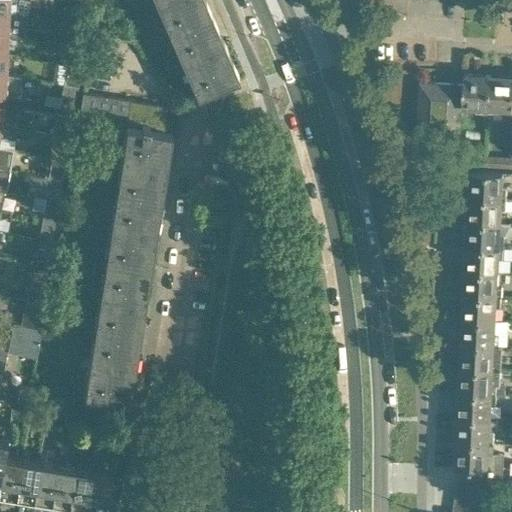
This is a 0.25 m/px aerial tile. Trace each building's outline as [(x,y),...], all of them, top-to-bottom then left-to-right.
[(0,0),(0,11),(28,14),(30,0),(0,0)] [(212,13),(206,0),(155,0),(169,32),(212,13)] [(94,27),(97,9),(78,5),(75,24),(89,26),(94,27)] [(0,33),(9,34),(24,34),(28,14),(0,11),(0,33)] [(239,76),(212,13),(169,32),(197,94),(239,76)] [(85,45),(89,26),(75,24),(72,23),(68,42),(85,45)] [(0,53),(8,53),(9,34),(0,33),(0,53)] [(82,65),(85,45),(68,42),(65,62),(65,63),(82,65)] [(78,86),(82,65),(65,63),(65,62),(49,60),(46,75),(65,79),(65,83),(65,84),(78,86)] [(488,110),(490,74),(465,72),(464,84),(463,106),(477,106),(477,110),(488,110)] [(20,98),(21,76),(7,73),(7,74),(0,73),(0,95),(5,95),(20,98)] [(511,108),(511,75),(490,74),(488,110),(500,111),(500,108),(511,108)] [(463,106),(464,84),(420,80),(417,132),(461,135),(463,106)] [(74,109),(78,86),(65,84),(65,83),(64,83),(62,93),(59,106),(74,109)] [(163,130),(165,114),(167,104),(83,91),(81,105),(129,113),(127,124),(126,124),(122,148),(168,155),(171,132),(163,130)] [(4,114),(6,103),(0,101),(0,123),(17,127),(19,116),(4,114)] [(70,135),(73,115),(56,112),(52,133),(70,135)] [(17,127),(0,123),(0,136),(0,135),(15,138),(17,127)] [(66,157),(70,135),(52,133),(49,154),(66,157)] [(165,171),(168,155),(122,148),(117,183),(158,189),(161,170),(165,171)] [(473,153),(473,165),(485,165),(485,156),(485,154),(473,153)] [(63,178),(66,157),(49,154),(45,175),(63,178)] [(485,156),(485,165),(497,166),(497,154),(485,154),(485,156)] [(0,155),(0,166),(10,169),(12,158),(0,155)] [(6,189),(10,169),(0,166),(0,188),(2,188),(6,189)] [(507,197),(508,186),(504,186),(505,172),(470,170),(469,195),(507,197)] [(60,198),(63,179),(62,179),(63,178),(45,175),(45,176),(30,174),(27,193),(46,196),(60,198)] [(152,225),(158,189),(117,183),(111,218),(152,225)] [(502,221),(503,208),(507,208),(507,197),(469,195),(468,220),(502,221)] [(57,216),(60,198),(46,196),(43,213),(57,216)] [(52,241),(56,218),(43,216),(39,238),(52,241)] [(151,260),(156,227),(152,226),(152,225),(111,218),(106,253),(151,260)] [(505,246),(505,235),(511,224),(511,222),(502,221),(468,220),(467,244),(505,246)] [(49,260),(52,241),(39,238),(36,257),(49,260)] [(504,257),(505,246),(467,244),(465,269),(500,270),(501,257),(504,257)] [(145,295),(151,260),(106,253),(100,288),(145,295)] [(46,281),(47,271),(33,268),(32,278),(46,281)] [(499,283),(500,270),(465,269),(464,293),(502,295),(503,283),(499,283)] [(42,302),(46,281),(32,278),(30,287),(26,286),(24,299),(25,299),(42,302)] [(136,330),(140,304),(144,305),(145,295),(100,288),(95,323),(136,330)] [(497,319),(498,306),(502,306),(502,295),(464,293),(463,318),(497,319)] [(39,327),(42,302),(25,299),(21,323),(39,327)] [(500,343),(501,331),(497,331),(497,319),(463,318),(462,342),(500,344),(500,343)] [(37,356),(43,328),(39,327),(21,323),(14,321),(11,331),(7,346),(7,349),(8,349),(37,356)] [(131,360),(136,330),(95,323),(89,358),(135,366),(135,360),(131,360)] [(0,344),(7,346),(11,331),(1,329),(0,335),(0,344)] [(502,369),(503,344),(504,344),(500,343),(500,344),(462,342),(461,367),(502,369)] [(129,401),(135,366),(89,358),(84,393),(129,401)] [(461,367),(459,391),(497,393),(506,394),(506,382),(501,382),(502,369),(461,367)] [(492,417),(493,404),(497,404),(497,393),(459,391),(458,416),(492,417)] [(495,442),(496,430),(492,429),(492,417),(458,416),(457,440),(495,442)] [(472,466),(471,475),(504,479),(505,453),(494,452),(495,442),(457,440),(455,465),(472,466)] [(0,493),(15,496),(22,455),(4,452),(0,474),(0,493)] [(32,499),(39,458),(22,455),(15,496),(32,499)] [(50,502),(57,461),(39,458),(32,499),(50,502)] [(68,505),(75,464),(57,461),(50,502),(68,505)] [(86,508),(93,467),(75,464),(68,505),(86,508)] [(104,511),(111,470),(93,467),(86,508),(104,511)] [(482,499),(483,488),(458,484),(457,484),(455,495),(482,499)] [(480,511),(482,499),(455,495),(454,507),(480,511)]
